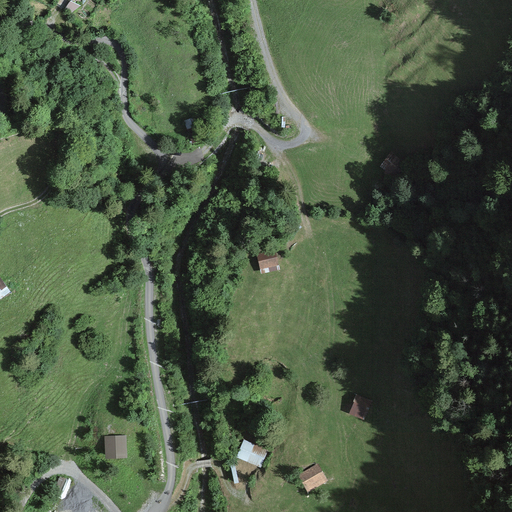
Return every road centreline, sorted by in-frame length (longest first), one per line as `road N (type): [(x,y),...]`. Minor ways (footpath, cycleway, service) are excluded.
road 1 (track): [(132,202),(128,220),(146,266),(170,454),(168,489),(154,511)]
road 2 (track): [(0,17),(120,49),(126,119),(170,158),(132,202)]
road 3 (track): [(170,158),(193,154),(233,122),(272,145),(302,137),(251,0)]
road 4 (track): [(121,94),(95,58),(59,57),(46,84),(58,137),(47,191),(0,214)]
road 5 (track): [(113,511),(58,467),(36,477),(11,511)]
road 6 (track): [(160,511),(202,461),(231,500),(251,506)]
